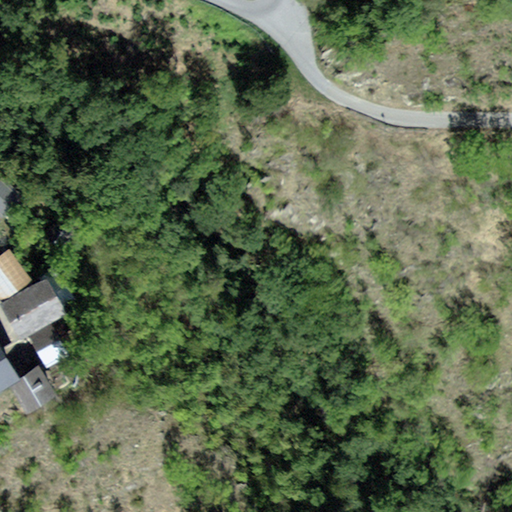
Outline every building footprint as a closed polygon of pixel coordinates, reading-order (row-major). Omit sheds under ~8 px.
[(62,195),(37,177),(21,198),(46,216),(62,195)] [(82,275),(56,247),(29,271),(56,300),(82,275)] [(0,250),(0,288),(14,283),(0,250)] [(101,274),(58,304),(83,339),(125,309),(101,274)] [(0,354),(17,339),(0,319),(0,354)] [(92,374),(58,323),(6,358),(40,409),(92,374)] [(113,323),(90,336),(106,364),(129,351),(113,323)] [(108,366),(81,387),(103,415),(130,394),(108,366)]
